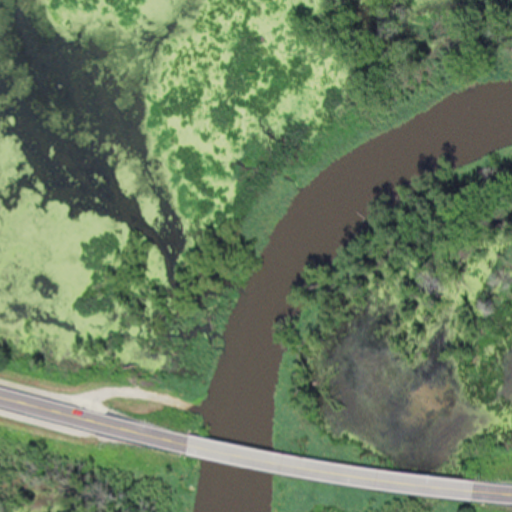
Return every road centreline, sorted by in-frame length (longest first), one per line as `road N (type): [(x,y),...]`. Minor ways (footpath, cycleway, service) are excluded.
road 1 (primary): [(471,491),(189,443)]
road 2 (primary): [(189,443),(0,395)]
